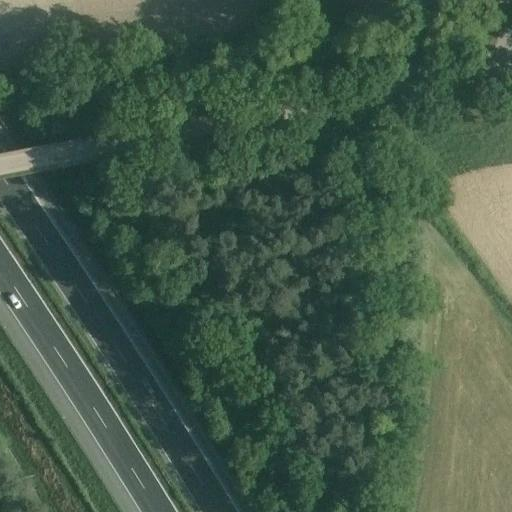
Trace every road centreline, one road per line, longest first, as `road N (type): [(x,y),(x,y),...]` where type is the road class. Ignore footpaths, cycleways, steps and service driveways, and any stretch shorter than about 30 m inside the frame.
road 1 (motorway): [(228,511),(0,170)]
road 2 (unclassified): [(0,160),(339,96)]
road 3 (motorway): [(0,259),(172,511)]
road 4 (residential): [(339,96),(511,62)]
